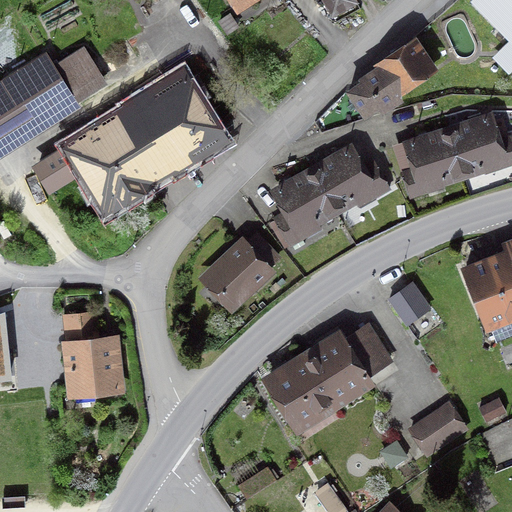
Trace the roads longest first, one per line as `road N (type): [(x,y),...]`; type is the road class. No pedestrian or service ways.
road 1 (tertiary): [(191,414),(278,322),(353,267),(432,228),(511,202)]
road 2 (residential): [(414,0),(179,223),(150,277)]
road 3 (residential): [(0,267),(6,275),(150,277)]
road 4 (residential): [(150,277),(159,351),(191,414)]
